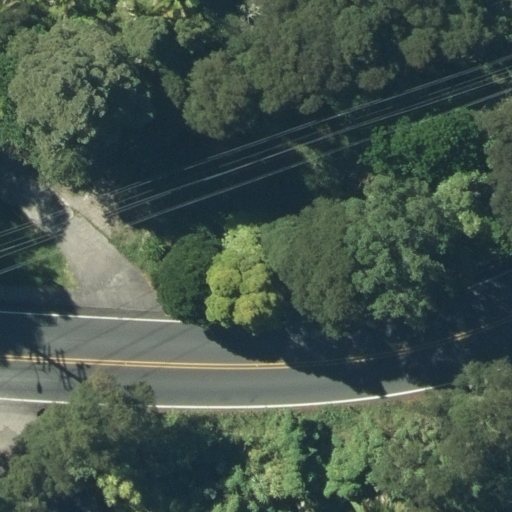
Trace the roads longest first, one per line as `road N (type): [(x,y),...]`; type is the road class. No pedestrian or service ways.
road 1 (secondary): [(511,323),(377,358),(274,369),(0,357)]
road 2 (unknown): [(0,388),(104,511)]
